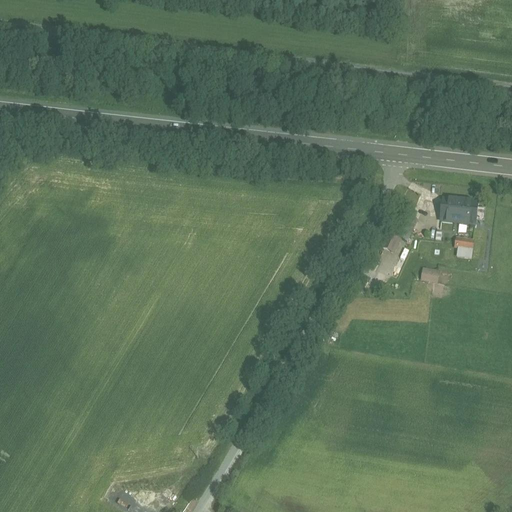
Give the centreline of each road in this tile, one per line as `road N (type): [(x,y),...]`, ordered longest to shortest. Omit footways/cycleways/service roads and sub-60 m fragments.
road 1 (unclassified): [(197,511),(387,191),(396,155)]
road 2 (secondary): [(0,109),(396,155)]
